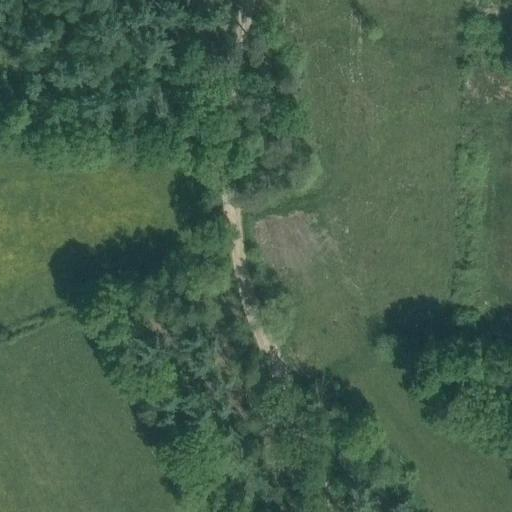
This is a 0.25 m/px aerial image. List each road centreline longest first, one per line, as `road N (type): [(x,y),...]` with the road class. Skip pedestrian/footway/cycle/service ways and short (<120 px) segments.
road 1 (track): [(346,511),(292,408),(237,262),(228,131),(248,0)]
road 2 (track): [(0,111),(20,121),(228,131)]
